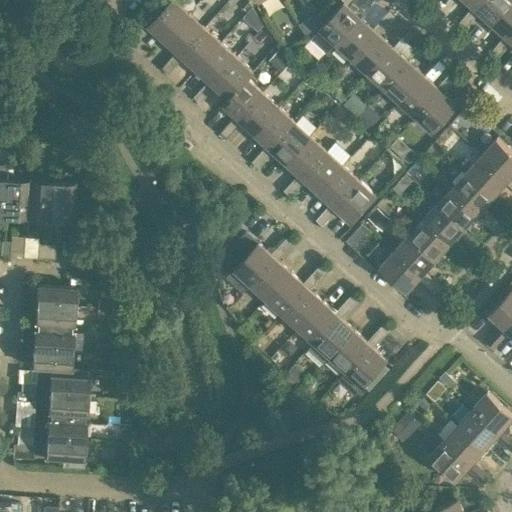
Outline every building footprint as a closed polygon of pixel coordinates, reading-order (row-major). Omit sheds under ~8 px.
[(152,27),(164,38),(189,11),(176,0),(168,0),(148,23),(145,20),(137,29),(144,35),(152,27)] [(327,52),(336,42),(360,15),(348,4),(351,0),(343,0),(319,27),(310,37),(327,52)] [(511,0),(483,0),(476,8),(473,5),(465,13),(472,19),(480,11),(492,22),(511,0)] [(511,0),(492,22),(505,34),(508,37),(511,32),(511,0)] [(388,10),(380,19),(387,25),(395,16),(388,10)] [(164,38),(177,50),(180,53),(205,26),(189,11),(164,38)] [(317,11),(298,23),(307,35),(322,19),(317,11)] [(472,19),(465,13),(457,22),(464,28),(472,19)] [(376,30),(380,33),(387,25),(380,19),(373,27),(360,15),(336,42),(352,56),(376,30)] [(180,53),(177,50),(169,58),(176,64),(183,56),(196,67),(221,41),(205,26),(180,53)] [(376,30),(352,56),(368,71),(392,44),(380,33),(376,30)] [(511,32),(508,37),(505,34),(497,42),(504,48),(511,40),(511,32)] [(420,39),(413,48),(419,54),(427,45),(420,39)] [(196,67),(209,79),(212,82),(237,55),(221,41),(196,67)] [(496,57),(504,48),(497,42),(489,51),(496,57)] [(408,59),(412,62),(419,54),(413,48),(405,56),(392,44),(368,71),(384,86),(408,59)] [(212,82),(209,79),(201,87),(208,93),(215,85),(228,96),(247,76),(248,77),(253,70),(237,55),(212,82)] [(168,73),(176,64),(169,58),(161,67),(168,73)] [(314,63),(308,58),(302,64),(308,69),(314,63)] [(408,59),(384,86),(400,100),(424,74),(412,62),(408,59)] [(453,68),(445,77),(451,83),(459,74),(453,68)] [(440,88),(444,91),(451,83),(445,77),(437,85),(424,74),(400,100),(416,115),(440,88)] [(222,102),(235,114),(238,117),(263,91),(248,77),(247,76),(228,96),(222,102)] [(200,101),(208,93),(201,87),(193,95),(200,101)] [(440,88),(416,115),(432,130),(457,103),(444,91),(440,88)] [(263,91),(238,117),(235,114),(227,123),(234,129),(242,120),(254,132),(279,105),(263,91)] [(356,114),(366,104),(359,97),(349,108),(356,114)] [(254,132),(267,144),(270,146),(295,120),(279,105),(254,132)] [(270,146),(267,144),(259,152),(266,158),(274,150),(286,161),(311,134),(295,120),(270,146)] [(226,137),(234,129),(227,123),(220,131),(226,137)] [(286,161),(299,172),(302,176),(327,149),(311,134),(286,161)] [(481,153),(508,178),(505,181),(511,186),(511,174),(511,173),(511,150),(496,137),(481,153)] [(402,156),(407,160),(410,160),(417,153),(410,147),(402,156)] [(327,149),(302,176),(299,172),(291,181),(298,187),(305,178),(318,190),(342,163),(327,149)] [(258,166),(266,158),(259,152),(252,160),(258,166)] [(508,178),(481,153),(467,169),(493,194),(505,181),(508,178)] [(318,190),(331,202),(334,205),(358,178),(342,163),(318,190)] [(452,185),(479,210),(476,213),(484,220),(491,214),(482,206),(493,194),(467,169),(452,185)] [(12,171),(6,170),(2,214),(25,216),(28,177),(11,175),(12,171)] [(48,217),(51,173),(45,173),(45,178),(28,177),(25,216),(48,217)] [(57,174),(51,173),(48,217),(72,219),(74,180),(57,179),(57,174)] [(334,205),(331,202),(323,210),(330,216),(337,208),(351,220),(375,193),(358,178),(334,205)] [(290,195),(298,187),(291,181),(283,189),(290,195)] [(479,210),(452,185),(437,201),(464,226),(476,213),(479,210)] [(423,217),(450,242),(447,245),(455,252),(461,246),(453,238),(464,226),(437,201),(423,217)] [(381,229),(391,219),(377,207),(368,217),(381,229)] [(322,225),(330,216),(323,210),(315,219),(322,225)] [(499,221),(491,214),(484,220),(493,228),(499,221)] [(450,242),(423,217),(408,233),(435,257),(447,245),(450,242)] [(258,240),(261,236),(250,225),(221,256),(235,269),(228,276),(243,290),(250,282),(274,256),(278,258),(285,250),(279,244),(271,252),(258,240)] [(394,249),(421,273),(418,276),(426,284),(432,277),(424,270),(435,257),(408,233),(394,249)] [(361,243),(352,234),(346,240),(356,249),(361,243)] [(287,235),(279,244),(285,250),(293,241),(287,235)] [(10,240),(1,239),(0,253),(9,255),(10,240)] [(38,241),(36,256),(45,257),(46,242),(38,241)] [(45,257),(49,257),(54,258),(55,243),(46,242),(45,257)] [(470,254),(461,246),(455,252),(464,260),(470,254)] [(405,290),(418,276),(421,273),(394,249),(379,266),(405,290)] [(290,270),(278,258),(274,256),(250,282),(266,297),(290,270)] [(319,265),(311,273),(317,279),(325,271),(319,265)] [(310,287),(317,279),(311,273),(303,281),(290,270),(266,297),(282,312),(306,285),(310,287)] [(441,285),(432,277),(426,284),(435,292),(441,285)] [(35,302),(74,305),(75,286),(36,283),(35,302)] [(322,299),(310,287),(306,285),(282,312),(298,326),(322,299)] [(494,332),(501,338),(508,330),(505,327),(511,319),(511,285),(488,312),(501,324),(494,332)] [(350,294),(343,302),(349,308),(357,300),(350,294)] [(97,306),(111,307),(112,299),(97,298),(97,306)] [(342,317),(349,308),(343,302),(335,311),(322,299),(298,326),(314,341),(338,314),(342,317)] [(74,305),(35,302),(34,321),(36,321),(37,320),(53,321),(53,330),(70,331),(70,330),(70,323),(73,324),(74,305)] [(110,316),(111,307),(97,306),(96,315),(110,316)] [(354,328),(342,317),(338,314),(314,341),(307,348),(323,362),(330,355),(354,328)] [(32,346),(71,349),(72,330),(70,330),(70,331),(53,330),(53,321),(37,320),(36,321),(36,327),(33,327),(32,346)] [(382,323),(374,331),(381,337),(389,329),(382,323)] [(373,346),(381,337),(374,331),(367,340),(354,328),(330,355),(346,370),(370,343),(373,346)] [(501,338),(494,332),(486,341),(490,344),(493,347),(501,338)] [(264,347),(269,341),(263,335),(257,342),(264,347)] [(109,352),(109,351),(110,343),(94,342),(94,351),(109,352)] [(387,358),(373,346),(370,343),(346,370),(363,385),(387,358)] [(69,366),(70,366),(71,349),(32,346),(31,365),(53,367),(52,373),(52,374),(69,375),(69,366)] [(108,360),(109,352),(94,351),(93,359),(108,360)] [(87,368),(70,366),(69,366),(69,375),(52,374),(52,373),(49,373),(48,392),(87,395),(88,376),(86,376),(87,368)] [(453,383),(452,377),(446,371),(440,377),(449,386),(453,383)] [(290,387),(296,381),(287,373),(282,379),(290,387)] [(20,390),(31,391),(34,391),(35,382),(20,381),(20,389),(20,390)] [(439,395),(431,388),(430,387),(426,392),(435,400),(439,395)] [(30,399),(31,391),(20,390),(20,389),(16,389),(15,398),(30,399)] [(511,412),(487,390),(472,407),(499,431),(495,435),(504,442),(510,436),(506,432),(509,430),(508,423),(507,422),(511,416),(511,412)] [(87,395),(48,392),(47,411),(49,411),(49,410),(66,411),(66,420),(83,421),(83,420),(83,413),(86,414),(87,395)] [(484,447),(495,435),(499,431),(472,407),(457,423),(484,447)] [(45,436),(84,439),(85,420),(83,420),(83,421),(66,420),(66,411),(49,410),(49,411),(49,417),(46,417),(45,436)] [(421,421),(409,410),(402,417),(403,417),(414,428),(421,421)] [(470,463),(472,460),(484,447),(457,423),(443,438),(470,463)] [(17,434),(31,435),(32,427),(17,426),(17,434)] [(31,435),(17,434),(16,443),(31,443),(31,435)] [(84,439),(45,436),(44,455),(62,456),(62,465),(82,466),(84,439)] [(475,474),(481,468),(472,460),(470,463),(443,438),(427,455),(455,480),(466,467),(475,474)] [(130,445),(119,444),(119,455),(129,455),(130,445)] [(489,475),(481,468),(475,474),(483,482),(489,475)] [(464,511),(458,496),(424,510),(424,511),(464,511)] [(0,511),(8,511),(10,501),(0,500),(0,511)]
